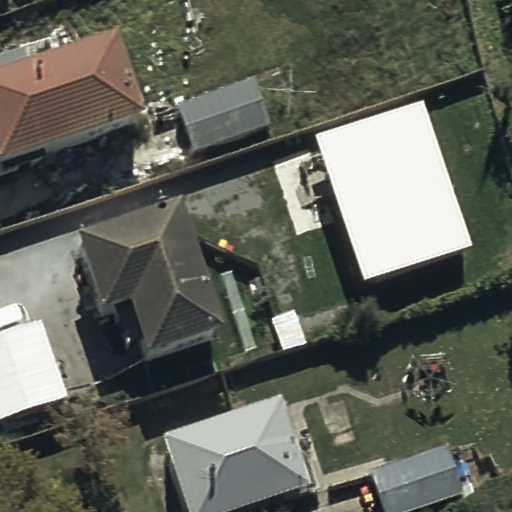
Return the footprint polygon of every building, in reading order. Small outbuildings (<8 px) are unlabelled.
[(0,189),(141,149),(114,56),(28,81),(23,65),(0,71),(0,189)] [(252,88),(175,115),(192,162),(268,135),(252,88)] [(423,100),(315,136),(365,282),(473,245),(423,100)] [(174,208),(82,239),(107,311),(132,302),(151,355),(217,332),(174,208)] [(42,319),(0,333),(0,421),(70,396),(42,319)] [(299,511),(308,509),(278,419),(158,457),(175,511),(299,511)] [(445,455),(369,482),(379,511),(442,511),(483,497),(472,468),(452,475),(445,455)]
